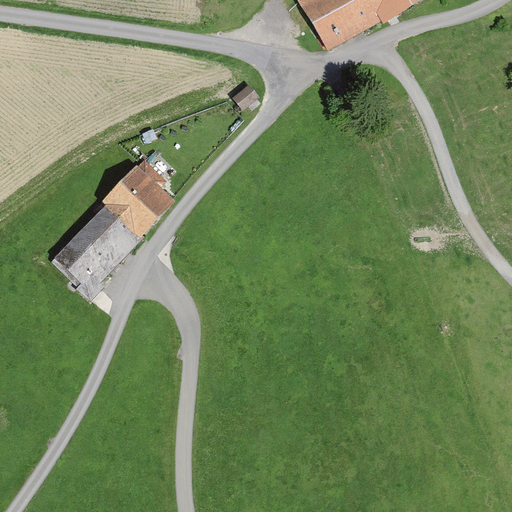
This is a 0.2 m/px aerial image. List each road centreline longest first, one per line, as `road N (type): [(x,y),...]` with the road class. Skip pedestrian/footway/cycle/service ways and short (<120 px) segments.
road 1 (track): [(18,511),(91,396),(141,263),(295,73)]
road 2 (residential): [(0,16),(210,45),(267,57),(295,73),(499,0)]
road 3 (track): [(378,42),(434,128),(458,200),(511,279)]
road 4 (track): [(141,263),(192,320),(187,511)]
